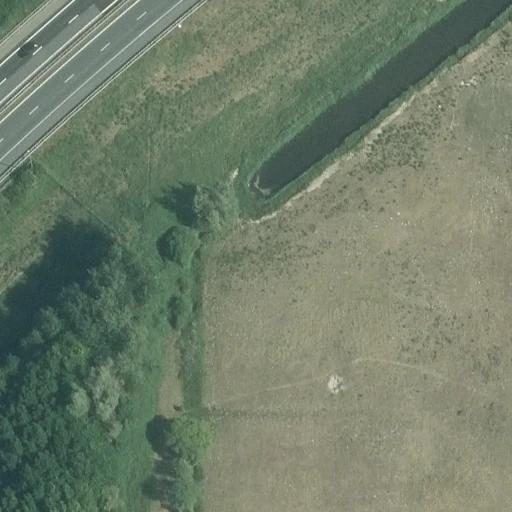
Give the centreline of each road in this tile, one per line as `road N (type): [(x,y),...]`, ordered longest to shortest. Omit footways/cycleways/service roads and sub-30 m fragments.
road 1 (motorway): [(0,142),(161,0)]
road 2 (motorway): [(94,0),(0,83)]
